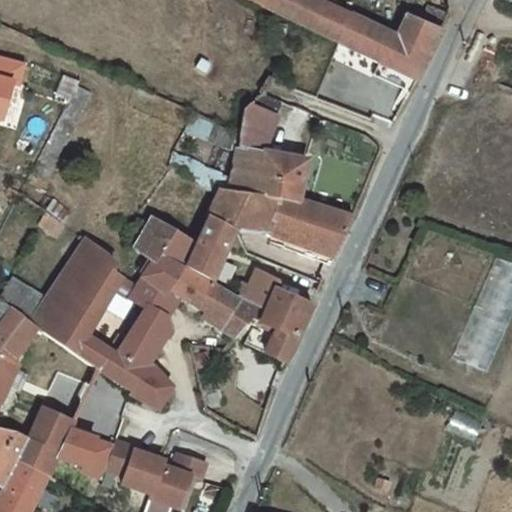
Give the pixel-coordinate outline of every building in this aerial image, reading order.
[(233,0),(292,27),(417,83),(441,34),(442,30),(411,14),(397,38),(309,0),(233,0)] [(26,71),(0,58),(0,122),(0,123),(26,71)] [(54,97),(65,102),(39,165),(55,172),(90,90),(62,78),(54,97)] [(246,104),(235,128),(231,142),(257,149),(272,117),(246,104)] [(257,149),(231,142),(221,184),(285,193),(288,186),(299,158),(257,149)] [(42,176),(28,167),(21,181),(35,190),(42,176)] [(323,259),(346,208),(288,186),(285,193),(221,184),(212,184),(210,188),(200,212),(204,214),(181,268),(202,277),(203,278),(225,225),(265,228),(287,236),(283,246),(323,259)] [(72,230),(43,211),(35,223),(63,243),(72,230)] [(199,301),(210,280),(203,278),(202,277),(181,268),(177,267),(174,266),(187,236),(147,215),(131,246),(150,259),(140,275),(171,292),(173,288),(199,301)] [(28,320),(41,330),(48,334),(102,252),(102,251),(85,240),(82,237),(49,288),(28,320)] [(48,334),(68,348),(94,367),(126,385),(124,389),(155,404),(169,382),(150,359),(160,342),(133,327),(120,353),(84,331),(122,276),(111,269),(115,262),(102,252),(48,334)] [(264,305),(272,283),(276,275),(253,265),(242,295),(255,300),(264,305)] [(0,290),(0,299),(8,305),(11,308),(28,320),(49,288),(14,267),(0,290)] [(140,275),(134,285),(129,293),(146,302),(162,310),(171,292),(140,275)] [(255,300),(242,295),(240,294),(210,280),(199,301),(195,308),(232,327),(243,314),(255,300)] [(305,298),(272,283),(264,305),(255,300),(243,314),(265,322),(258,344),(282,353),(283,349),(285,344),(305,298)] [(160,342),(169,328),(162,310),(146,302),(133,327),(160,342)] [(11,308),(8,305),(0,317),(0,351),(18,361),(41,330),(28,320),(11,308)] [(18,361),(0,351),(0,402),(24,365),(18,361)] [(84,396),(52,386),(49,393),(35,429),(25,426),(20,438),(13,453),(20,457),(48,472),(51,465),(57,454),(58,453),(67,435),(72,424),(74,419),(84,396)] [(109,455),(113,443),(113,441),(95,435),(96,433),(72,424),(67,435),(58,453),(57,454),(85,463),(83,468),(102,475),(105,466),(109,455)] [(13,453),(20,438),(0,431),(0,456),(1,455),(17,463),(20,457),(13,453)] [(132,449),(113,443),(109,455),(105,466),(124,471),(122,479),(151,489),(161,456),(133,447),(132,449)] [(172,464),(160,461),(150,494),(171,500),(179,502),(189,471),(199,474),(204,457),(176,449),(172,464)] [(0,484),(6,488),(17,463),(1,455),(0,456),(0,484)] [(48,472),(20,457),(17,463),(6,488),(33,501),(37,493),(45,479),(48,472)] [(28,511),(29,511),(33,501),(6,488),(1,499),(0,502),(0,511),(28,511)] [(166,511),(171,500),(150,494),(143,511),(166,511)]
